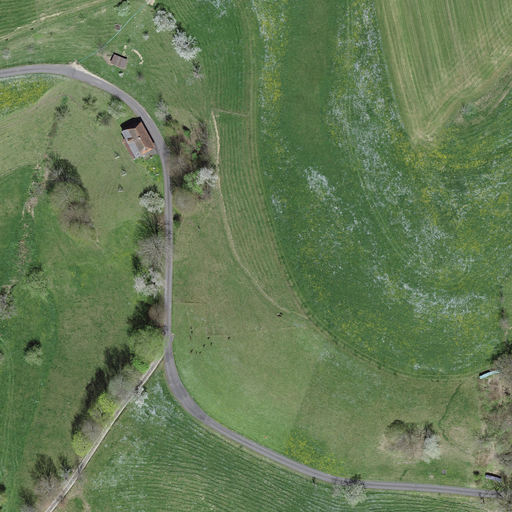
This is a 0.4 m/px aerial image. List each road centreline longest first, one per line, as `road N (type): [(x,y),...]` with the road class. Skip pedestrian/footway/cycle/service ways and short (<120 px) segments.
road 1 (track): [(511,494),(327,478),(275,458),(195,410),(171,375),(165,165),(153,128),(86,74),(53,67),(0,73)]
road 2 (track): [(167,342),(47,511)]
